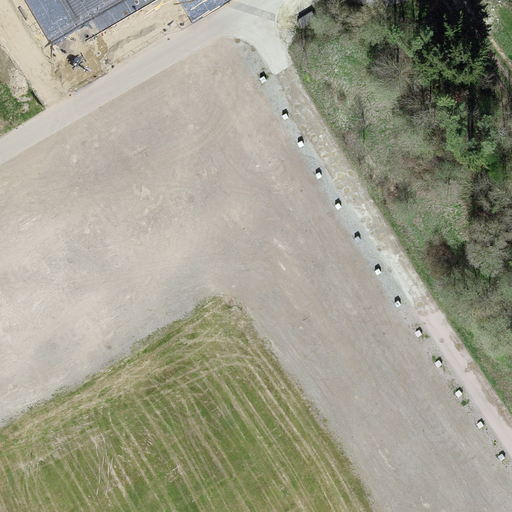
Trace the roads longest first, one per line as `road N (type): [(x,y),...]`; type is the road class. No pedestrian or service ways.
road 1 (residential): [(243,12),(511,436)]
road 2 (residential): [(0,153),(243,12)]
